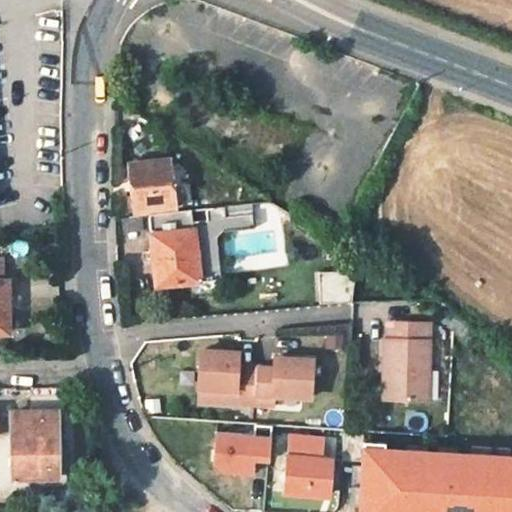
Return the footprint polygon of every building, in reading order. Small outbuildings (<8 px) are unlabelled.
[(181,63),(158,54),(153,66),(176,75),(181,63)] [(129,80),(127,80),(115,80),(114,95),(128,95),(129,80)] [(128,163),(133,210),(171,205),(167,159),(128,163)] [(149,213),(152,250),(159,250),(162,284),(198,280),(190,208),(149,213)] [(246,228),(245,209),(205,211),(206,230),(246,228)] [(332,234),(313,224),(308,234),(326,244),(332,234)] [(155,285),(162,284),(159,250),(152,250),(155,285)] [(337,272),(389,267),(368,255),(340,258),(337,272)] [(439,317),(455,331),(456,316),(447,308),(439,317)] [(385,339),(383,374),(389,375),(388,401),(424,402),(428,324),(389,322),(388,339),(385,339)] [(232,402),(251,404),(254,366),(238,364),(238,350),(202,347),(199,386),(233,390),(232,402)] [(273,368),(254,366),(251,404),(271,406),(272,394),(308,397),(311,361),(274,358),(273,368)] [(381,401),(388,401),(389,375),(383,374),(381,401)] [(56,476),(55,444),(55,411),(11,411),(12,477),(30,477),(56,476)] [(289,432),(283,491),(325,495),(328,459),(321,458),(323,435),(289,432)] [(266,465),(266,434),(203,434),(203,476),(247,475),(247,465),(266,465)] [(343,511),(511,511),(511,456),(384,453),(385,441),(346,440),(343,511)]
